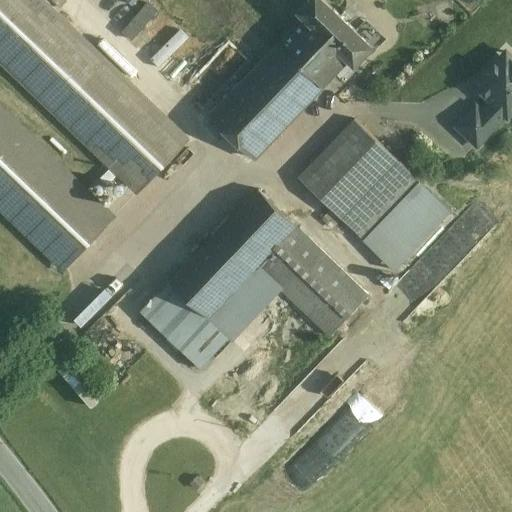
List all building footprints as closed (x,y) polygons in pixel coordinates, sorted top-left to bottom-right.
[(185,141),(37,0),(0,0),(0,57),(139,190),(185,141)] [(141,0),(118,29),(132,40),(157,9),(145,0),(141,0)] [(373,48),(323,0),(308,0),(298,11),(304,18),(279,44),(323,87),(348,61),(354,67),(371,50),(371,49),(373,48)] [(145,34),(136,41),(155,67),(164,60),(145,34)] [(279,44),(210,116),(217,122),(227,132),(254,158),(323,87),(279,44)] [(511,65),(511,56),(506,51),(499,59),(509,69),(511,65)] [(511,65),(509,69),(499,59),(478,81),(489,91),(488,94),(489,98),(490,99),(491,101),(481,111),(496,126),(505,115),(508,117),(511,112),(511,65)] [(489,91),(478,81),(474,85),(491,101),(490,99),(489,98),(488,94),(489,91)] [(476,107),(457,127),(468,137),(477,145),(496,126),(481,111),(476,107)] [(112,219),(0,112),(0,205),(65,267),(112,219)] [(421,182),(355,119),(298,177),(365,241),(421,182)] [(227,132),(217,122),(210,130),(220,140),(227,132)] [(421,182),(365,241),(394,270),(452,210),(421,182)] [(259,189),(170,281),(207,316),(255,265),(294,224),(295,224),(259,189)] [(368,295),(294,224),(255,265),(278,286),(329,336),(347,317),(368,295)] [(446,232),(381,300),(400,326),(469,254),(446,232)] [(255,265),(207,316),(228,338),(278,286),(255,265)] [(87,317),(115,285),(107,278),(78,309),(87,317)] [(170,281),(169,280),(141,310),(203,369),(231,340),(228,338),(207,316),(170,281)] [(344,339),(274,411),(297,432),(366,361),(344,339)] [(209,400),(220,410),(243,385),(231,375),(209,400)]
